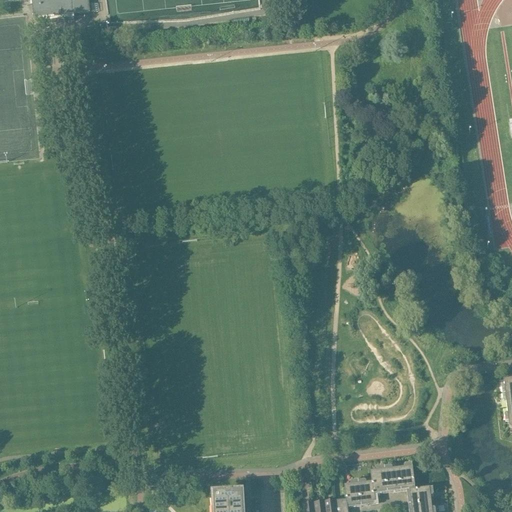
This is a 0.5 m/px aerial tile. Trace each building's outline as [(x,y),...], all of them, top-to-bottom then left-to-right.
[(31,0),(33,19),(90,13),(88,0),(31,0)] [(511,380),(503,381),(509,429),(511,429),(511,380)] [(432,511),(429,489),(415,491),(412,468),(370,473),(371,483),(358,484),(358,481),(352,482),(352,485),(344,486),(346,501),(348,509),(360,507),(360,505),(375,503),(374,493),(409,489),(411,511),(432,511)] [(225,497),(213,498),(216,511),(242,511),(242,506),(240,506),(239,496),(232,497),(232,494),(225,495),(225,497)] [(347,511),(348,509),(346,501),(335,502),(336,511),(347,511)] [(336,511),(335,502),(324,503),(325,511),(336,511)] [(325,511),(324,503),(313,505),(314,511),(325,511)]
